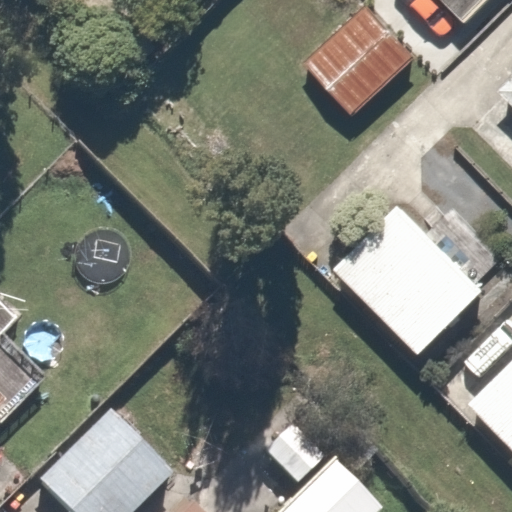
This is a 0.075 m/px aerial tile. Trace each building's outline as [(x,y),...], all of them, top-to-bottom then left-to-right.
[(452,0),(477,25),(502,0),(452,0)] [(357,2),(299,61),(350,112),(408,52),(357,2)] [(496,293),(410,206),(345,270),(432,357),(496,293)] [(511,370),(477,403),(511,439),(511,370)] [(105,414),(35,479),(66,511),(110,511),(157,469),(105,414)] [(318,455),(260,511),(369,511),(372,509),(318,455)]
